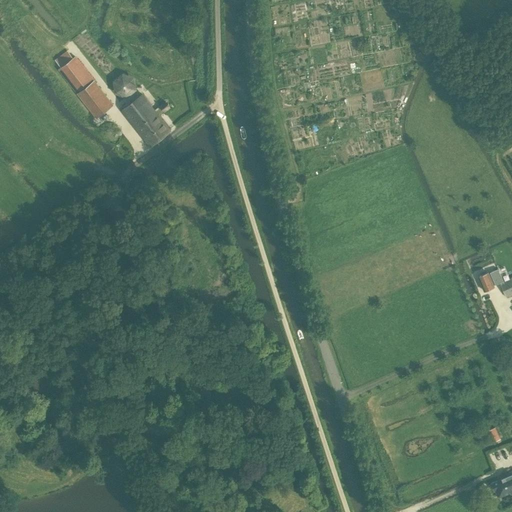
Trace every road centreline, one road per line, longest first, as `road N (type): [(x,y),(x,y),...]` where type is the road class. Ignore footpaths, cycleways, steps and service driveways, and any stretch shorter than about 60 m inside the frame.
road 1 (unclassified): [(349,511),(223,121),(218,0)]
road 2 (unclassified): [(378,511),(267,155),(248,0)]
road 3 (track): [(219,99),(0,271)]
